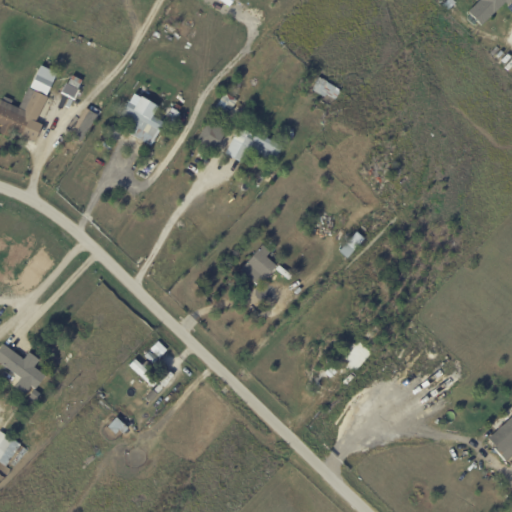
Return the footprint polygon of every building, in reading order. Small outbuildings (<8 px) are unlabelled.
[(511,0),(507,5),(504,2),(481,26),(468,12),(480,0),(511,0)] [(163,28),(158,24),(165,14),(170,17),(163,28)] [(55,74),(38,65),(27,87),(44,96),(55,74)] [(67,73),(81,80),(80,82),(83,84),(78,93),(63,85),(65,83),(62,81),(60,84),(55,82),(61,71),(67,74),(67,73)] [(313,87),(319,77),(335,88),(332,94),(321,87),(317,94),(313,91),(314,88),(313,87)] [(39,82),(47,86),(42,95),(47,98),(35,122),(41,125),(33,141),(11,131),(8,138),(0,133),(0,128),(1,126),(0,125),(0,100),(17,108),(27,88),(30,89),(35,80),(39,82)] [(235,100),(236,101),(225,117),(214,108),(225,93),(235,100)] [(142,141),(126,131),(129,125),(118,118),(128,101),(164,122),(155,138),(147,134),(143,141),(142,141)] [(95,115),(82,108),(67,135),(80,142),(95,115)] [(246,114),(242,120),(237,117),(241,111),(246,114)] [(224,130),(226,131),(218,143),(207,136),(211,131),(208,129),(212,122),(224,130)] [(242,125),(282,147),(273,163),(233,140),(241,124),(242,125)] [(114,141),(120,130),(109,125),(103,136),(114,141)] [(400,131),(408,126),(411,131),(403,136),(400,131)] [(206,138),(213,141),(210,147),(203,143),(206,138)] [(339,251),(347,242),(355,249),(347,259),(339,251)] [(262,254),(276,266),(259,286),(241,271),(258,250),(262,254)] [(167,351),(159,358),(150,349),(157,342),(167,351)] [(5,346),(45,376),(35,390),(30,386),(24,395),(14,388),(21,379),(0,363),(0,349),(4,344),(5,346)] [(149,351),(158,360),(153,365),(144,357),(149,351)] [(157,380),(158,381),(152,386),(129,365),(135,359),(157,380)] [(341,373),(338,375),(339,376),(332,382),(325,373),(332,367),(336,372),(339,370),(341,373)] [(348,380),(345,376),(352,371),(356,375),(349,381),(348,380)] [(29,396),(34,390),(40,396),(35,402),(28,397),(29,396)] [(101,390),(108,396),(106,398),(103,396),(101,397),(98,394),(101,390)] [(105,426),(118,437),(126,429),(113,418),(105,426)] [(511,455),(503,463),(492,451),(495,449),(487,441),(510,419),(511,421),(511,455)] [(0,463),(5,466),(19,445),(0,432),(0,463)]
